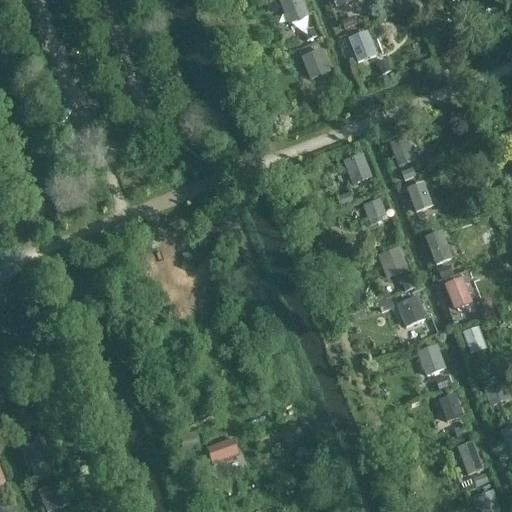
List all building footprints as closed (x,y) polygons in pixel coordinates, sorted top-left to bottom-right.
[(311,21),(302,0),(297,0),(282,6),(291,29),(311,21)] [(357,6),(354,0),(332,0),(338,14),(357,6)] [(505,23),(499,10),(488,15),(493,28),(505,23)] [(369,36),(348,44),(359,72),(380,63),(369,36)] [(329,77),(320,53),(301,61),(310,84),(329,77)] [(419,163),(410,139),(388,147),(397,171),(419,163)] [(374,184),(365,159),(343,168),(352,191),(374,184)] [(426,187),(407,193),(418,219),(436,212),(426,187)] [(392,226),(383,201),(362,210),(371,234),(392,226)] [(456,262),(446,234),(424,243),(435,271),(456,262)] [(409,277),(400,252),(379,261),(388,284),(409,277)] [(463,283),(444,290),(454,316),(474,310),(463,283)] [(427,325),(418,300),(397,309),(406,332),(427,325)] [(491,355),(482,331),(461,339),(470,363),(491,355)] [(448,374),(439,350),(417,358),(426,382),(448,374)] [(501,382),(482,389),(493,418),(511,411),(501,382)] [(467,421),(458,397),(436,405),(445,429),(467,421)] [(511,460),(511,432),(500,438),(509,461),(511,460)] [(235,442),(208,452),(214,468),(240,458),(235,442)] [(50,468),(42,446),(24,453),(32,475),(50,468)] [(485,475),(474,446),(458,453),(470,481),(485,475)] [(63,511),(67,511),(59,489),(41,495),(46,511),(63,511)] [(500,511),(495,496),(474,505),(476,511),(500,511)]
